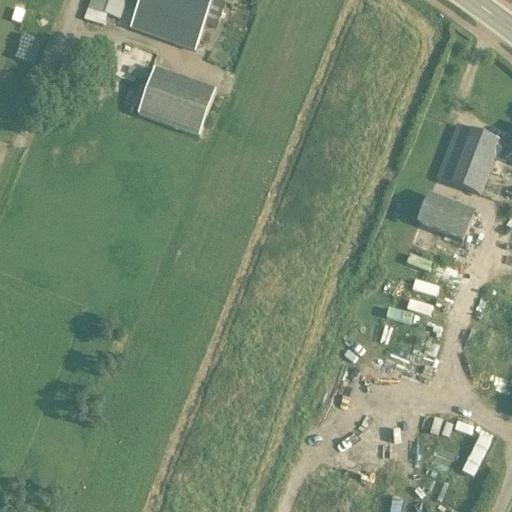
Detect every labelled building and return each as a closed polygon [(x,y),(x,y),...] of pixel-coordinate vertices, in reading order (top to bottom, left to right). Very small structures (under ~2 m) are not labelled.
[(104,27),(107,17),(119,21),(126,0),(93,0),(86,21),(104,27)] [(197,56),(207,27),(217,31),(226,6),(216,2),(216,0),(141,0),(130,32),(197,56)] [(215,94),(155,70),(138,117),(198,139),(215,94)] [(481,196),(495,157),(511,163),(511,148),(511,149),(500,145),(501,144),(457,127),(437,179),(450,184),(450,185),(481,196)] [(472,215),(430,200),(419,230),(461,245),(472,215)]
